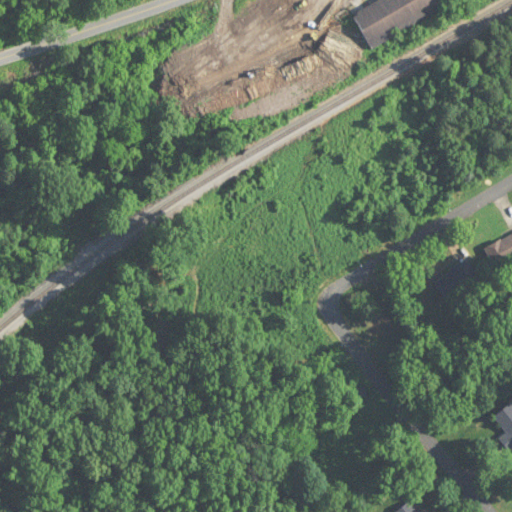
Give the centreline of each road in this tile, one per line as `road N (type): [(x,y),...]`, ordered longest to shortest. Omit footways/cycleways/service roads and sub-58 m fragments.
road 1 (residential): [(492,511),(320,297)]
road 2 (residential): [(320,297),(511,180)]
road 3 (tertiary): [(167,0),(0,56)]
